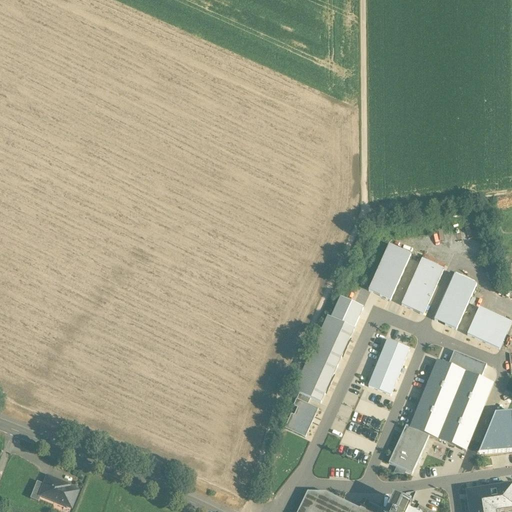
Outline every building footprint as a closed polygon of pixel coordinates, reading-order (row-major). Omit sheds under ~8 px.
[(389,246),(368,291),(390,301),(410,256),(389,246)] [(444,270),(422,261),(402,306),(424,316),(444,270)] [(476,286),(454,276),(434,322),(456,331),(476,286)] [(331,320),(354,330),(363,309),(341,298),(331,320)] [(511,323),(479,309),(467,336),(499,350),(511,323)] [(327,318),(293,392),(298,395),(310,400),(320,404),(354,330),(331,320),(327,318)] [(409,350),(387,341),(368,388),(390,397),(409,350)] [(453,355),(448,366),(480,380),(485,368),(453,355)] [(437,362),(410,429),(429,437),(466,452),(493,385),(480,380),(448,366),(437,362)] [(310,400),(298,395),(296,400),(308,405),(310,400)] [(308,405),(296,400),(293,407),(297,409),(294,416),(292,415),(285,428),(305,437),(318,410),(308,405)] [(511,451),(511,416),(511,413),(495,414),(479,454),(511,451)] [(406,428),(389,465),(412,474),(429,437),(410,429),(406,428)] [(69,484),(47,475),(44,483),(40,494),(71,506),(78,490),(68,486),(69,484)] [(37,480),(30,496),(38,500),(40,494),(44,483),(37,480)] [(511,486),(466,493),(469,511),(494,511),(495,511),(511,509),(511,486)] [(377,511),(379,509),(368,504),(365,509),(360,507),(359,506),(357,509),(324,493),(307,492),(298,511),(377,511)] [(387,511),(406,511),(408,509),(410,510),(411,507),(393,499),(387,511)]
